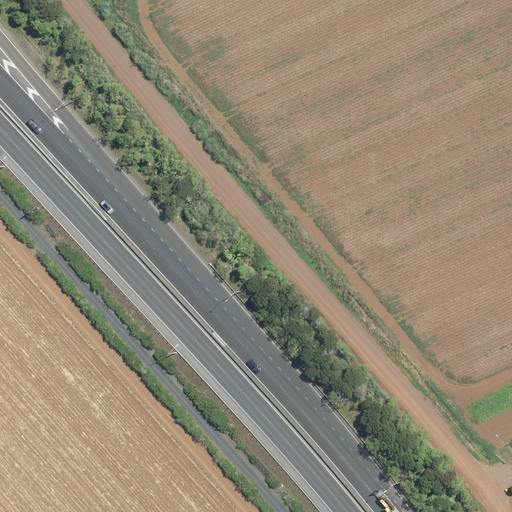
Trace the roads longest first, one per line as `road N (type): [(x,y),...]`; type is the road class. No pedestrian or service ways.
road 1 (motorway): [(346,511),(0,130)]
road 2 (track): [(0,224),(258,511)]
road 3 (motorway): [(0,35),(218,315)]
road 4 (motorway): [(0,84),(218,315)]
road 5 (motorway): [(218,315),(389,511)]
